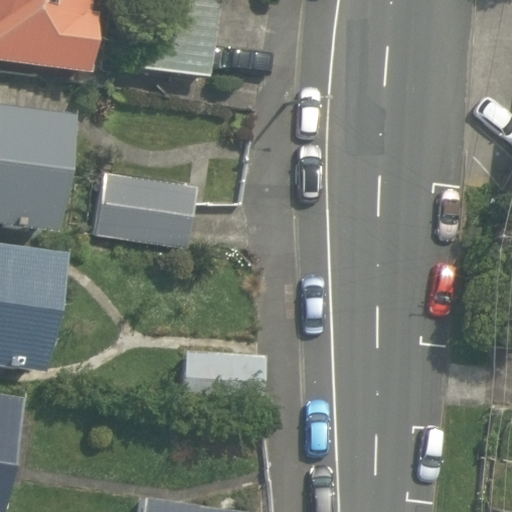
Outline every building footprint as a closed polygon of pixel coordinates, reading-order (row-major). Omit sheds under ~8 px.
[(0,0),(0,58),(79,65),(84,0),(0,0)] [(208,78),(213,0),(125,0),(121,72),(208,78)] [(0,217),(42,223),(57,105),(0,97),(0,217)] [(190,182),(89,174),(84,242),(185,250),(190,182)] [(52,234),(0,229),(0,363),(39,367),(52,234)] [(262,351),(160,342),(155,387),(258,397),(262,351)] [(0,475),(11,387),(0,385),(0,475)] [(257,511),(259,504),(127,491),(125,511),(257,511)]
